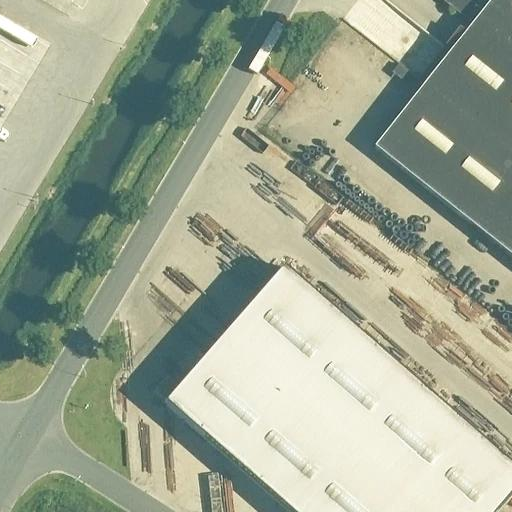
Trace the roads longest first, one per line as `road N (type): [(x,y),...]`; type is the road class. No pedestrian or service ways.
road 1 (unclassified): [(28,437),(286,0)]
road 2 (unclassified): [(149,511),(28,437)]
